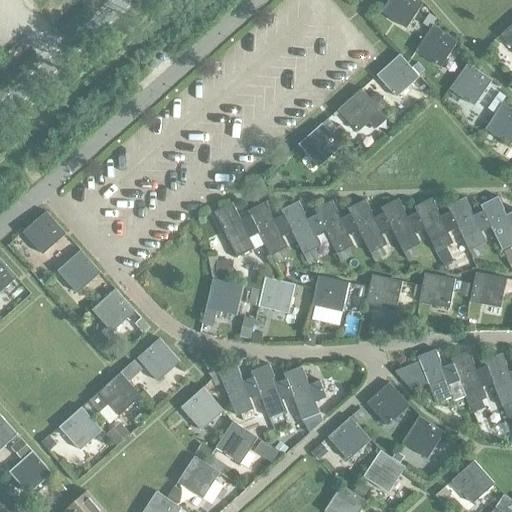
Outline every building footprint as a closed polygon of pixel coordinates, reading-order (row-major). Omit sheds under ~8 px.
[(409,29),(426,3),(421,0),(391,0),(383,12),(409,29)] [(443,68),(460,42),(435,26),(419,52),(443,68)] [(511,44),(511,26),(503,35),(511,44)] [(401,96),(424,76),(404,54),(381,74),(401,96)] [(478,106),(495,81),(469,64),(453,89),(478,106)] [(361,88),(337,109),(357,132),(369,121),(375,128),(387,118),(361,88)] [(511,145),(511,108),(504,103),(487,129),(511,145)] [(323,123),(299,144),(319,167),(343,146),(323,123)] [(500,195),(483,204),(486,209),(494,225),(506,248),(511,244),(511,211),(509,213),(500,195)] [(466,196),(451,204),(453,208),(461,225),(474,248),(477,256),(487,251),(483,244),(490,240),(485,230),(490,227),(494,225),(486,209),(476,214),(466,196)] [(384,206),(386,211),(395,227),(401,238),(411,259),(419,255),(414,247),(424,242),(418,232),(428,227),(420,210),(410,215),(401,197),(384,206)] [(434,197),(418,205),(420,210),(428,227),(440,250),(447,264),(457,259),(450,245),(457,241),(451,230),(461,225),(453,208),(443,214),(434,197)] [(317,208),(319,213),(328,229),(344,260),(352,256),(348,248),(356,244),(351,233),(361,228),(352,212),(343,217),(334,199),(317,208)] [(368,199),(350,208),(352,212),(361,228),(377,259),(385,255),(382,248),(401,238),(395,227),(386,211),(377,215),(368,199)] [(251,210),(254,215),(263,232),(278,262),(286,257),(283,250),(291,246),(285,235),(295,230),(287,214),(277,219),(268,201),(251,210)] [(284,209),(287,214),(295,230),(310,261),(319,257),(315,249),(324,245),(319,234),(328,229),(319,213),(310,217),(301,201),(284,209)] [(252,237),(263,232),(254,215),(244,220),(235,202),(218,211),(240,256),(257,247),(252,237)] [(46,255),(70,234),(49,212),(26,232),(46,255)] [(503,251),(507,262),(511,259),(511,249),(511,247),(503,251)] [(80,294),(104,272),(84,250),(60,271),(80,294)] [(0,295),(20,278),(0,255),(0,295)] [(451,308),(457,280),(427,273),(421,302),(451,308)] [(503,308),(509,280),(479,273),(472,301),(503,308)] [(357,298),(368,300),(367,303),(398,311),(405,282),(374,275),(371,287),(360,284),(357,298)] [(345,312),(351,284),(320,277),(314,305),(345,312)] [(205,313),(202,324),(213,326),(215,315),(218,316),(219,311),(222,311),(237,315),(244,285),(212,278),(206,308),(205,313)] [(248,304),(260,307),(291,313),(297,285),(267,278),(264,290),(252,287),(248,304)] [(115,333),(138,312),(119,290),(95,311),(115,333)] [(245,316),(240,336),(250,339),(255,319),(245,316)] [(161,382),(183,362),(162,339),(140,358),(161,382)] [(411,389),(430,381),(438,402),(453,396),(455,400),(467,395),(455,362),(445,366),(438,349),(420,356),(422,360),(394,371),(411,389)] [(453,358),(455,362),(467,395),(474,412),(484,408),(481,399),(488,397),(484,386),(494,382),(488,366),(478,369),(471,351),(453,358)] [(486,360),(488,366),(494,382),(504,406),(511,403),(511,371),(505,353),(486,360)] [(128,379),(140,368),(133,360),(121,370),(128,379)] [(252,398),(262,394),(256,377),(247,381),(240,362),(220,370),(238,416),(256,409),(252,398)] [(254,372),(256,377),(262,394),(272,417),(289,410),(285,399),(295,395),(289,379),(279,383),(272,365),(254,372)] [(286,373),(289,379),(295,395),(304,419),(322,412),(317,401),(329,396),(323,381),(312,385),(305,366),(286,373)] [(101,393),(84,407),(90,414),(95,409),(98,413),(99,412),(111,426),(122,417),(144,397),(123,373),(101,393)] [(389,425),(412,405),(391,382),(369,402),(389,425)] [(203,431),(226,411),(205,387),(182,408),(203,431)] [(84,407),(62,427),(83,451),(105,431),(90,414),(84,407)] [(0,453),(12,443),(13,444),(11,446),(21,459),(31,450),(19,436),(20,435),(0,413),(0,412),(0,453)] [(419,415),(402,442),(428,458),(444,431),(419,415)] [(351,459),(373,439),(352,417),(330,437),(351,459)] [(120,422),(106,434),(116,445),(130,433),(120,422)] [(243,464),(260,438),(235,422),(218,448),(243,464)] [(381,450),(363,476),(388,493),(406,466),(381,450)] [(33,495),(55,475),(35,452),(12,472),(33,495)] [(197,457),(180,483),(205,499),(222,473),(197,457)] [(474,503),(496,483),(476,460),(453,480),(474,503)] [(344,485),(327,511),(361,511),(369,501),(344,485)] [(107,511),(88,491),(64,511),(107,511)] [(180,511),(183,508),(159,492),(145,511),(180,511)] [(511,511),(511,497),(506,494),(493,511),(511,511)]
